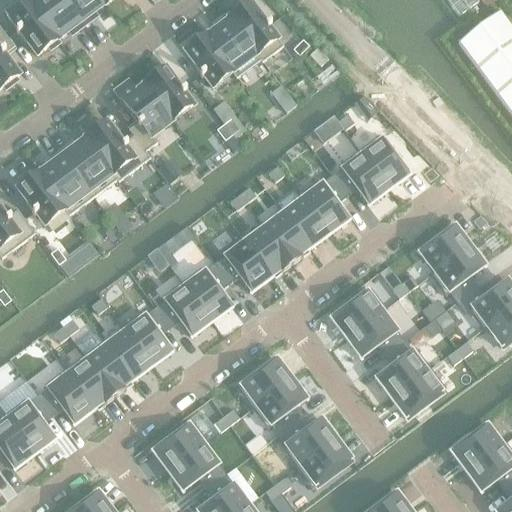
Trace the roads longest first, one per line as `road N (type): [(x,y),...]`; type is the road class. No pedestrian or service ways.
road 1 (residential): [(285,319),(476,166)]
road 2 (residential): [(189,0),(0,139)]
road 3 (residential): [(476,166),(311,0)]
road 4 (residential): [(108,452),(285,319)]
road 5 (unknown): [(332,511),(500,383)]
road 6 (unknown): [(381,243),(463,358),(500,383)]
road 7 (residential): [(285,319),(378,442)]
